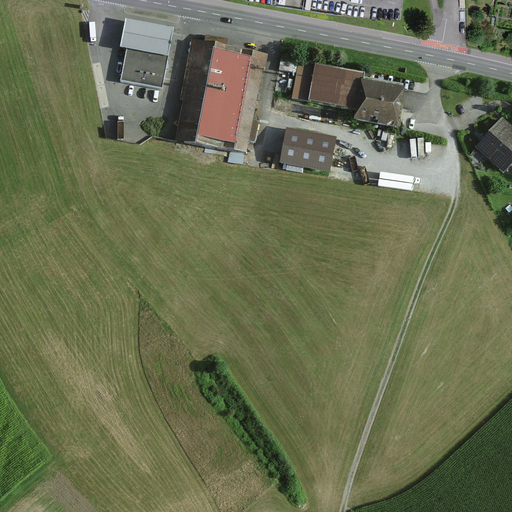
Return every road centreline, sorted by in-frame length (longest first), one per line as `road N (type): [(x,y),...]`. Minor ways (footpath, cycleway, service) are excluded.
road 1 (track): [(343,511),(461,182),(436,99),(441,57)]
road 2 (secondary): [(441,57),(140,0)]
road 3 (track): [(278,27),(265,112),(282,141),(415,175),(445,171),(458,158)]
